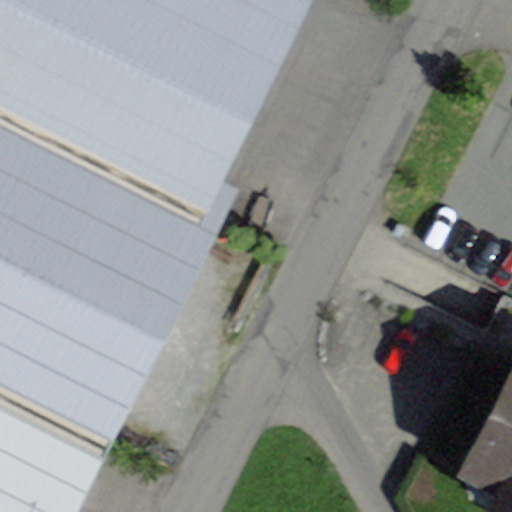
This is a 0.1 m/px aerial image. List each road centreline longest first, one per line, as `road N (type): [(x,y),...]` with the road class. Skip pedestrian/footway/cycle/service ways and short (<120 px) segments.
road 1 (unclassified): [(284,329),(451,0)]
road 2 (residential): [(405,511),(365,433),(284,329)]
road 3 (unclassified): [(187,511),(284,329)]
